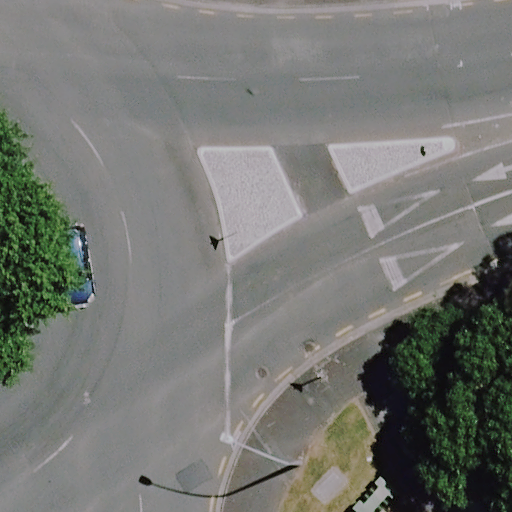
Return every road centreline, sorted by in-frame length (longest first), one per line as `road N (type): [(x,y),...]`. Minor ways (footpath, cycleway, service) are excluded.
road 1 (secondary): [(123,231),(511,128)]
road 2 (secondary): [(123,231),(127,313),(104,391),(56,457),(0,495)]
road 3 (secondary): [(0,75),(38,96),(92,157),(123,231)]
